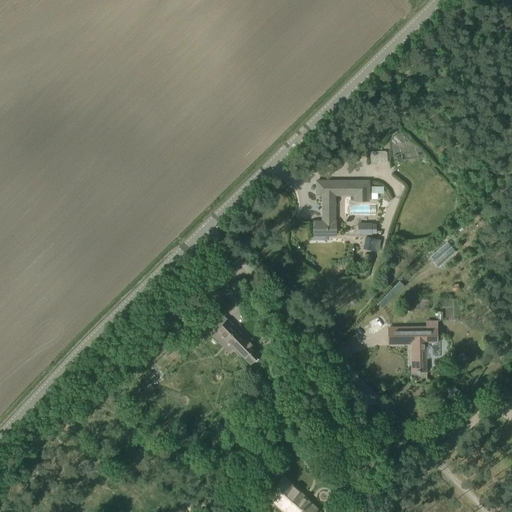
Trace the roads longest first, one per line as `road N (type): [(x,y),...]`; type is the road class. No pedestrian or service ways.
road 1 (unclassified): [(485,511),(206,226)]
road 2 (tertiary): [(206,226),(440,0)]
road 3 (tertiary): [(0,438),(206,226)]
